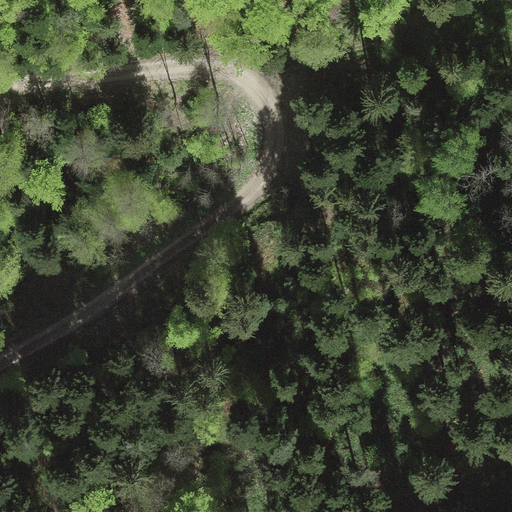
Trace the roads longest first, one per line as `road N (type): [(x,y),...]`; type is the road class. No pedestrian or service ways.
road 1 (track): [(0,358),(228,206),(266,174),(282,139),(265,88),(211,62),(0,81)]
road 2 (track): [(255,81),(461,0)]
road 3 (track): [(393,511),(511,450)]
